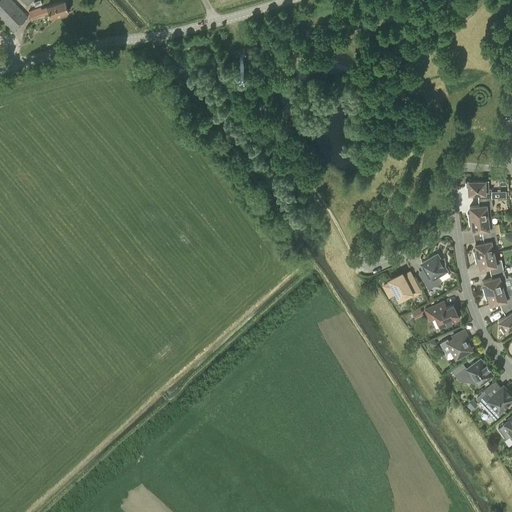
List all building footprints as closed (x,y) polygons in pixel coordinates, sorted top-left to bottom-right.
[(11,0),(0,0),(0,17),(13,31),(28,17),(11,0)] [(28,11),(31,20),(49,14),(50,18),(69,12),(65,1),(41,9),(41,7),(28,11)] [(210,55),(227,55),(228,46),(210,46),(210,55)] [(469,194),(478,193),(478,200),(491,198),(491,189),(488,189),(488,180),(465,181),(465,188),(468,187),(469,194)] [(491,198),(478,200),(479,206),(470,207),(470,214),(467,214),(468,219),(491,217),(490,209),(493,208),(491,198)] [(473,231),(482,230),(483,236),(496,234),(495,224),(492,225),(491,217),(468,219),(469,225),(472,224),(473,231)] [(496,234),(483,236),(484,242),(475,244),(476,251),(473,251),(474,257),(497,252),(495,244),(498,244),(496,234)] [(480,268),(489,266),(490,272),(503,269),(501,259),(498,260),(497,252),(474,257),(475,262),(478,262),(480,268)] [(441,259),(438,255),(436,254),(420,264),(427,276),(422,279),(429,289),(441,282),(438,276),(448,271),(444,265),(446,264),(444,257),(441,259)] [(503,269),(490,272),(492,278),(483,281),(485,287),(482,288),(484,294),(505,287),(503,279),(506,278),(503,269)] [(391,296),(397,293),(400,298),(411,292),(413,296),(419,293),(412,281),(407,284),(402,274),(390,280),(391,281),(383,285),(391,296)] [(490,304),(499,302),(501,309),(511,304),(511,293),(508,295),(505,287),(484,294),(485,299),(488,298),(490,304)] [(459,319),(455,310),(453,311),(451,306),(447,308),(444,301),(425,309),(430,321),(436,318),(440,327),(443,326),(444,328),(449,326),(449,323),(459,319)] [(511,304),(501,309),(506,315),(498,321),(502,326),(499,327),(503,333),(511,326),(511,304)] [(411,311),(415,317),(423,313),(420,307),(411,311)] [(452,336),(454,339),(449,341),(447,339),(439,343),(445,353),(451,350),(456,358),(471,350),(464,337),(467,335),(464,330),(452,336)] [(480,358),(467,368),(462,362),(451,370),(455,375),(459,380),(474,382),(475,382),(478,386),(483,382),(485,385),(489,382),(487,380),(493,375),(488,369),(490,368),(486,363),(485,364),(480,358)] [(494,419),(506,408),(506,405),(511,399),(511,395),(503,386),(491,397),(487,392),(477,401),(494,419)] [(471,398),(465,404),(470,410),(477,404),(471,398)] [(498,428),(506,439),(510,436),(511,437),(511,415),(508,419),(509,420),(498,428)]
